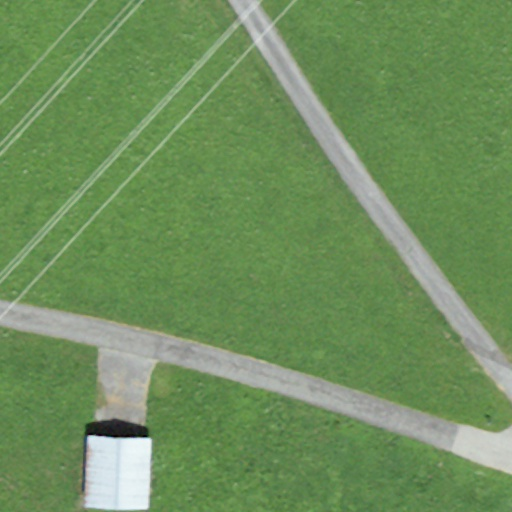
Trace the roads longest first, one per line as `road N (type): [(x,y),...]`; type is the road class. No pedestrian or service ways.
road 1 (unclassified): [(511,459),(275,378),(0,313)]
road 2 (residential): [(239,0),(424,277),(511,384)]
